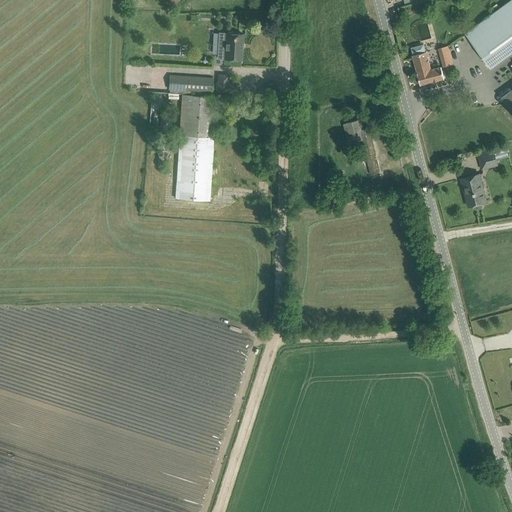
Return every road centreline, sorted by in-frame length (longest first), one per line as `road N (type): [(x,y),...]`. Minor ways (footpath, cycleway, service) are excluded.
road 1 (unclassified): [(511,487),(378,0)]
road 2 (track): [(282,91),(271,341),(216,511)]
road 3 (track): [(271,341),(463,328)]
